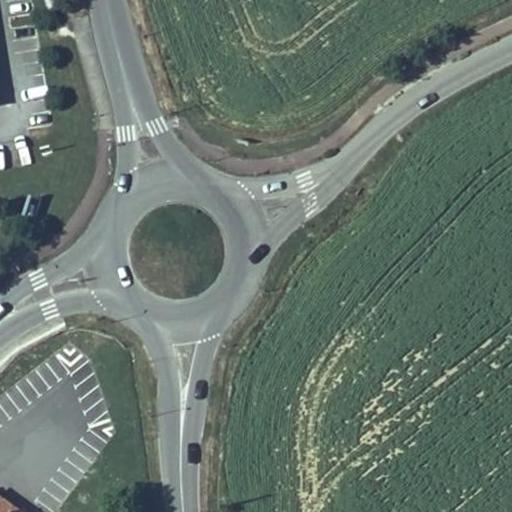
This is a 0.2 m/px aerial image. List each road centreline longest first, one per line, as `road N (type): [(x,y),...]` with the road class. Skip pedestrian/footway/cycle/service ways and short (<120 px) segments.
road 1 (unclassified): [(242,219),(368,155),(511,41)]
road 2 (primary): [(182,315),(186,511)]
road 3 (tertiary): [(111,224),(0,303)]
road 4 (tertiary): [(0,336),(15,323),(120,285)]
road 5 (primary): [(182,315),(232,289),(248,249),(242,219)]
